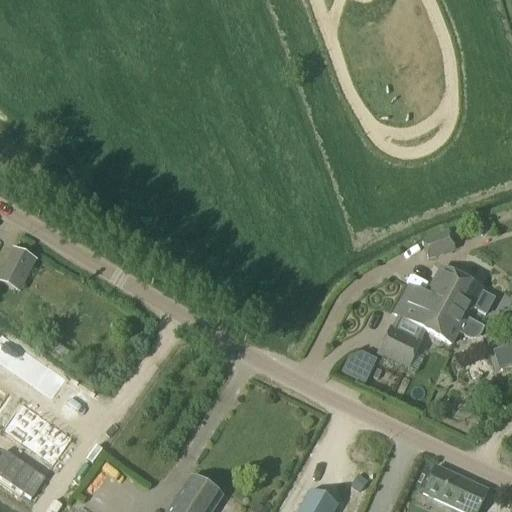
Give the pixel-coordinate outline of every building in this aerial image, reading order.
[(422,244),(428,260),(455,250),(449,234),(422,244)] [(12,250),(6,261),(31,274),(37,262),(12,250)] [(426,297),(466,319),(481,291),(441,270),(427,297),(420,294),(426,297)] [(420,294),(410,288),(395,316),(451,346),(458,333),(460,334),(469,339),(473,339),(477,339),(479,336),(483,329),(483,330),(483,329),(466,319),(426,297),(420,294)] [(421,343),(419,342),(392,329),(379,355),(408,369),(421,343)] [(0,346),(0,364),(39,390),(52,371),(5,339),(0,346)] [(49,339),(45,345),(67,358),(71,353),(49,339)] [(511,344),(509,343),(506,349),(492,353),(498,372),(511,368),(511,344)] [(23,404),(4,432),(55,467),(75,438),(23,404)] [(6,458),(0,468),(0,482),(37,503),(49,482),(6,458)] [(423,494),(461,511),(479,511),(488,494),(435,469),(423,494)] [(169,511),(214,511),(223,498),(192,478),(169,511)] [(334,511),(337,508),(309,492),(297,511),(334,511)]
